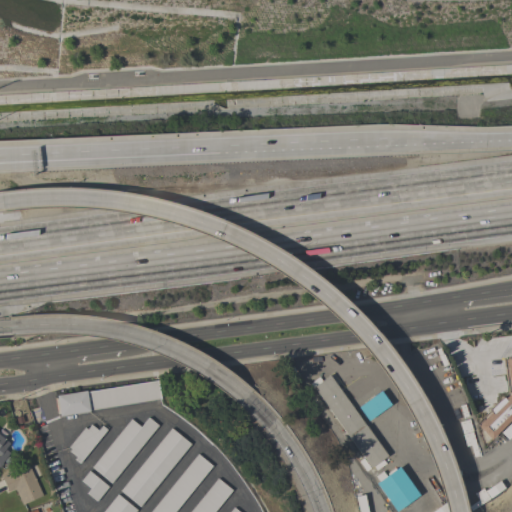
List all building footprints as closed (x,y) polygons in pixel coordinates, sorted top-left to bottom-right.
[(511,417),(490,439),(477,426),(483,420),(481,418),(507,392),(504,367),(507,366),(505,358),(511,356),(511,417)] [(371,468),(312,387),(328,375),(387,456),(382,459),(386,463),(376,470),(373,466),(371,468)] [(55,395),(85,390),(86,392),(157,380),(160,398),(88,410),(89,411),(59,416),(55,395)] [(357,407),(379,391),(389,404),(367,421),(357,407)] [(91,467),(130,419),(140,427),(148,417),(157,425),(111,483),(91,467)] [(511,420),(511,434),(508,439),(500,432),(511,420)] [(106,430),(79,463),(74,459),(76,457),(69,451),(70,449),(68,447),(84,427),(86,429),(90,424),(97,430),(101,425),(106,430)] [(120,490),(170,428),(190,444),(139,506),(120,490)] [(472,432),(478,455),(474,457),(470,445),(465,446),(462,434),(472,432)] [(0,435),(9,443),(4,449),(9,453),(1,463),(2,464),(0,466),(0,435)] [(149,511),(197,454),(211,465),(174,511),(149,511)] [(28,466),(42,495),(22,504),(14,489),(7,492),(1,478),(5,476),(6,476),(28,466)] [(398,466),(418,495),(395,511),(375,483),(378,481),(375,476),(382,471),(385,475),(398,466)] [(88,470),(108,487),(96,501),(86,493),(90,488),(80,480),(88,470)] [(189,511),(217,478),(231,490),(213,511),(189,511)] [(485,490),(499,481),(503,488),(489,497),(485,490)] [(102,511),(117,494),(136,510),(134,511),(102,511)] [(431,511),(453,496),(460,505),(450,511),(431,511)]
